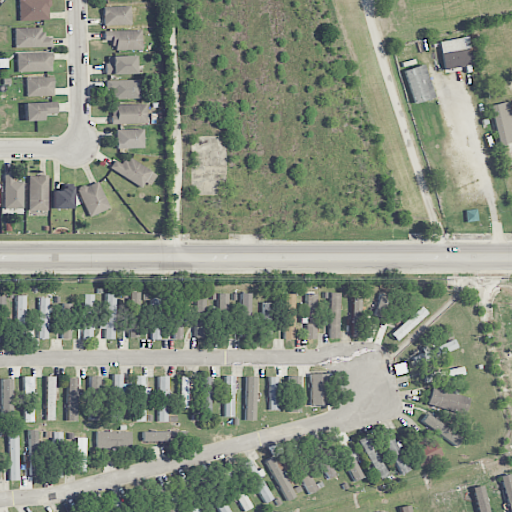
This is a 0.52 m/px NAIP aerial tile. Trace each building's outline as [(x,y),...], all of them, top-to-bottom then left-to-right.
[(49,20),(48,0),(18,0),(19,21),(49,20)] [(130,6),(103,7),(103,26),(130,25),(130,6)] [(15,48),(52,47),(52,37),(43,38),(43,27),(14,28),(15,48)] [(113,50),(141,49),(141,30),(104,31),(104,41),(113,41),(113,50)] [(442,69),(470,66),(468,38),(439,40),(442,69)] [(17,72),(53,71),(52,52),(16,53),(17,72)] [(135,74),(135,56),(105,56),(106,75),(135,74)] [(403,71),(414,104),(434,98),(423,64),(403,71)] [(53,77),(26,78),(26,96),(54,95),(53,77)] [(105,81),(106,99),(140,99),(139,80),(105,81)] [(55,102),(24,103),(25,121),(42,121),(42,115),(55,114),(55,102)] [(496,145),(511,143),(511,120),(510,102),(491,105),(496,145)] [(146,105),(111,105),(111,124),(147,124),(146,105)] [(116,130),(116,149),(143,148),(143,129),(116,130)] [(110,168),(144,190),(155,174),(128,156),(122,165),(115,160),(110,168)] [(4,209),(23,209),(22,181),(12,182),(12,175),(3,175),(4,209)] [(28,176),(29,211),(48,211),(47,176),(28,176)] [(88,217),(109,209),(98,181),(78,188),(88,217)] [(52,189),(53,209),(72,209),(72,188),(52,189)] [(137,292),(127,292),(129,338),(139,338),(137,292)] [(205,292),(195,292),(195,338),(205,338),(205,292)] [(340,293),(330,292),(328,338),(338,338),(340,293)] [(115,294),(105,293),(105,315),(99,315),(99,329),(105,329),(104,339),(114,339),(115,294)] [(226,293),(211,294),(212,301),(216,301),(217,339),(228,339),(226,293)] [(250,293),(240,293),(239,336),(249,337),(250,293)] [(305,339),(316,339),(316,293),(306,293),(305,339)] [(160,339),(160,294),(150,294),(150,339),(160,339)] [(294,340),(294,294),(285,294),(284,339),(294,340)] [(82,340),(92,340),(93,295),(83,295),(82,340)] [(17,341),(26,341),(25,296),(15,296),(17,341)] [(352,336),(360,336),(360,297),(351,297),(352,336)] [(38,338),(48,339),(48,298),(39,298),(38,338)] [(270,338),(271,302),(262,302),(261,338),(270,338)] [(183,338),(182,303),(170,304),(172,339),(183,338)] [(71,304),(61,304),(62,339),(72,339),(71,304)] [(427,314),(420,307),(390,334),(397,341),(427,314)] [(457,350),(454,341),(412,354),(415,363),(457,350)] [(426,383),(464,375),(462,367),(424,375),(426,383)] [(310,405),(327,405),(327,374),(310,374),(310,405)] [(111,420),(121,420),(122,394),(129,394),(129,384),(122,384),(122,375),(112,375),(111,420)] [(34,422),(33,376),(23,376),(24,422),(34,422)] [(46,420),(55,420),(54,376),(46,376),(46,420)] [(89,419),(98,419),(99,376),(90,376),(89,419)] [(144,395),(146,395),(145,376),(134,376),(135,422),(145,422),(144,395)] [(158,422),(168,422),(168,376),(158,376),(158,422)] [(188,376),(180,377),(181,408),(189,408),(188,376)] [(211,412),(211,376),(201,376),(201,413),(211,412)] [(234,376),(225,376),(224,417),(233,417),(234,376)] [(299,376),(288,376),(289,413),(300,412),(299,376)] [(256,377),(246,377),(245,420),(255,420),(256,377)] [(277,377),(269,377),(270,410),(278,410),(277,377)] [(77,421),(77,378),(68,378),(67,421),(77,421)] [(1,420),(12,420),(13,379),(2,379),(1,420)] [(427,406),(465,414),(468,397),(431,389),(427,406)] [(420,421),(426,413),(461,438),(455,447),(420,421)] [(397,445),(396,445),(388,430),(379,434),(400,475),(410,470),(397,445)] [(130,431),(96,432),(97,449),(131,448),(130,431)] [(186,431),(142,432),(143,442),(186,441),(186,431)] [(61,432),(49,432),(50,477),(62,477),(61,432)] [(389,473),(365,435),(357,441),(381,479),(389,473)] [(17,436),(8,436),(9,481),(18,481),(17,436)] [(86,438),(76,438),(76,462),(70,462),(70,471),(85,471),(86,438)] [(411,451),(434,439),(441,454),(419,466),(411,451)] [(362,476),(345,445),(337,449),(353,480),(362,476)] [(336,475),(324,448),(315,452),(328,479),(336,475)] [(295,497),(273,457),(265,461),(286,501),(295,497)] [(264,504),(274,498),(257,470),(256,471),(250,460),(241,465),(264,504)] [(243,511),(251,508),(230,467),(222,472),(243,511)] [(216,511),(227,511),(208,471),(200,475),(216,511)] [(508,511),(497,477),(507,474),(511,489),(511,511),(508,511)] [(200,511),(185,479),(177,483),(190,511),(200,511)] [(476,511),(470,488),(481,485),(488,511),(476,511)] [(149,511),(135,486),(126,491),(137,511),(149,511)] [(155,492),(165,511),(176,511),(163,487),(155,492)] [(450,511),(445,490),(454,488),(460,511),(450,511)] [(110,501),(114,511),(125,511),(119,497),(110,501)] [(426,511),(423,500),(432,498),(435,511),(426,511)]
